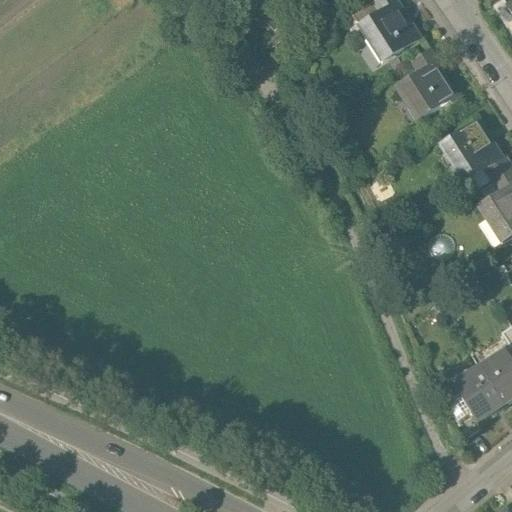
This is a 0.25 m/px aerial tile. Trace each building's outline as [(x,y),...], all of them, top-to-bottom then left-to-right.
[(391,13),(369,27),(392,63),(433,36),(410,0),(391,13)] [(384,0),(383,1),(391,13),(410,0),(384,0)] [(511,39),(511,19),(506,11),(507,10),(504,5),(493,11),(511,39)] [(420,61),(428,74),(447,62),(451,59),(443,47),(420,61)] [(428,74),(406,89),(427,122),(468,95),(447,62),(428,74)] [(511,150),(492,119),(450,146),(474,181),(494,168),(511,156),(511,150)] [(511,156),(494,168),(511,192),(511,191),(511,156)] [(511,191),(511,192),(488,207),(511,243),(511,191)] [(511,353),(490,367),(511,402),(511,353)] [(488,422),(511,406),(511,402),(490,367),(463,384),(488,422)]
